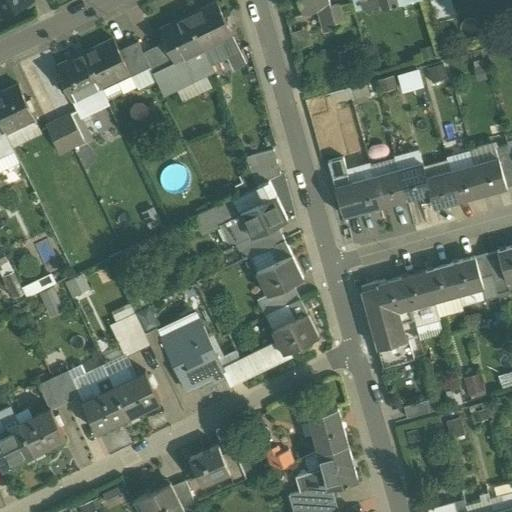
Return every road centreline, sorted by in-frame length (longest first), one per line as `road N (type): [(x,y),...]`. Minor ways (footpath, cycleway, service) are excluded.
road 1 (residential): [(32,511),(353,351)]
road 2 (residential): [(256,0),(330,267)]
road 3 (residential): [(330,267),(511,215)]
road 4 (residential): [(353,351),(399,511)]
road 5 (residential): [(0,55),(114,0)]
